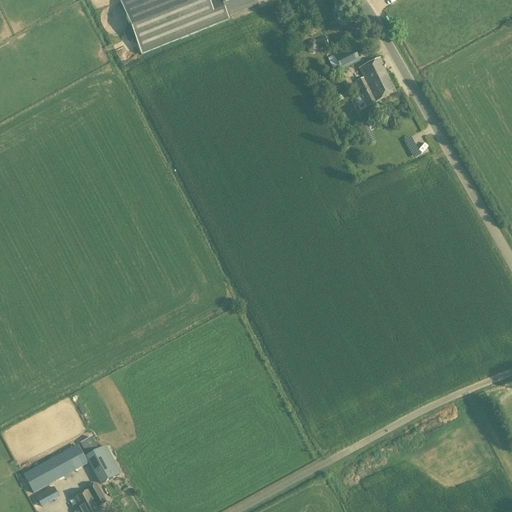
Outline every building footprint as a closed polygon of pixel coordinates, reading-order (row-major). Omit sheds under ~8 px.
[(209,4),(207,0),(128,0),(120,3),(133,37),(141,56),(229,21),(227,17),(257,5),(255,0),(218,0),(217,1),(209,4)] [(323,47),(321,41),(317,42),(313,40),(308,42),(305,47),(307,52),(312,55),(318,53),(320,48),(323,47)] [(357,58),(351,48),(334,56),(341,72),(359,62),(357,58)] [(375,87),(373,83),(387,76),(384,69),(385,69),(380,59),(359,70),(363,79),(356,82),(362,95),(370,91),(369,89),(375,87)] [(375,103),(396,92),(395,91),(387,76),(373,83),(375,87),(369,89),(370,91),(362,95),(368,107),(375,103)] [(360,129),(363,135),(368,146),(374,143),(369,132),(366,126),(360,129)] [(87,456),(98,450),(91,437),(80,444),(87,456)] [(78,446),(23,476),(34,495),(51,485),(88,465),(84,457),(78,446)] [(119,475),(104,447),(85,458),(100,486),(103,484),(119,475)] [(87,491),(73,499),(79,509),(80,511),(99,511),(97,508),(106,503),(102,496),(95,485),(86,490),(87,491)] [(59,498),(53,488),(35,498),(41,508),(59,498)]
